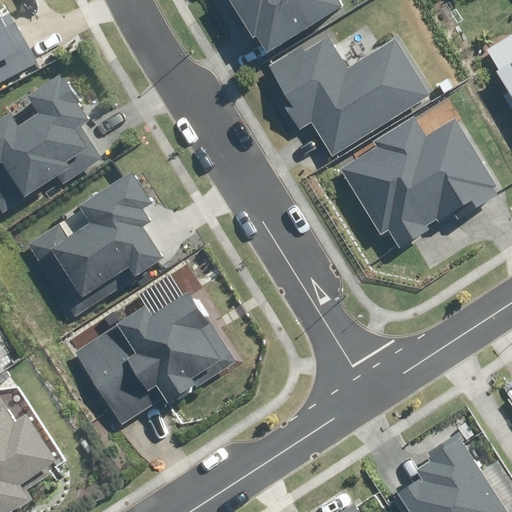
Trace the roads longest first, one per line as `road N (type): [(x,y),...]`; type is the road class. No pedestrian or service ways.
road 1 (residential): [(368,395),(128,0)]
road 2 (residential): [(191,511),(368,395)]
road 3 (residential): [(368,395),(511,302)]
